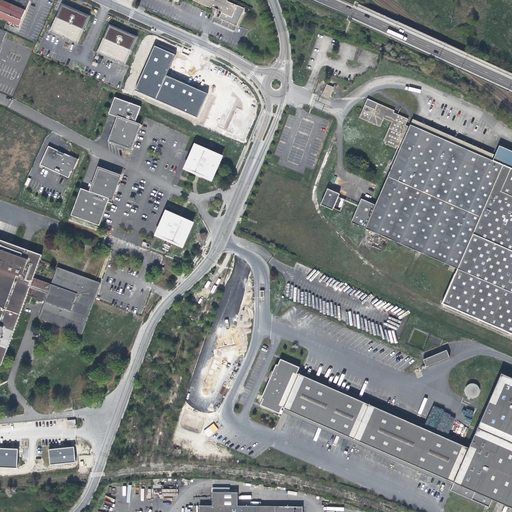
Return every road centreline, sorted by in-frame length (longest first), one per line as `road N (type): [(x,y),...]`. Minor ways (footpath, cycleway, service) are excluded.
road 1 (tertiary): [(224,230),(211,259),(160,309),(76,511)]
road 2 (unknown): [(225,319),(237,270),(222,292),(193,387),(207,399),(222,382),(225,328)]
road 3 (unclassified): [(0,98),(195,199)]
road 4 (primary): [(323,0),(511,84)]
road 5 (tertiary): [(107,2),(267,80)]
